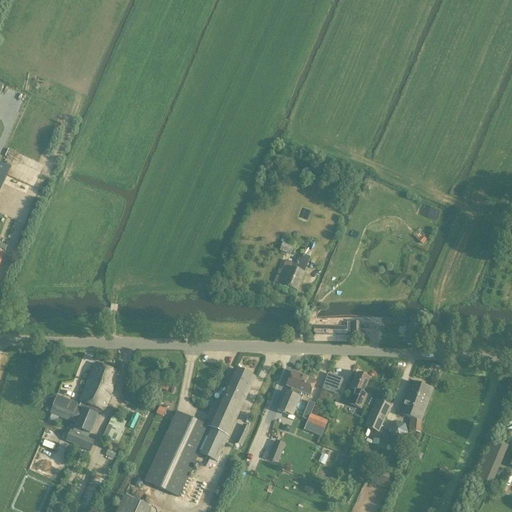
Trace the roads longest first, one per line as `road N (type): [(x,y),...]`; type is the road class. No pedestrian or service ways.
road 1 (tertiary): [(0,338),(511,357)]
road 2 (track): [(69,511),(89,468),(118,472),(174,342)]
road 3 (track): [(218,511),(296,346)]
